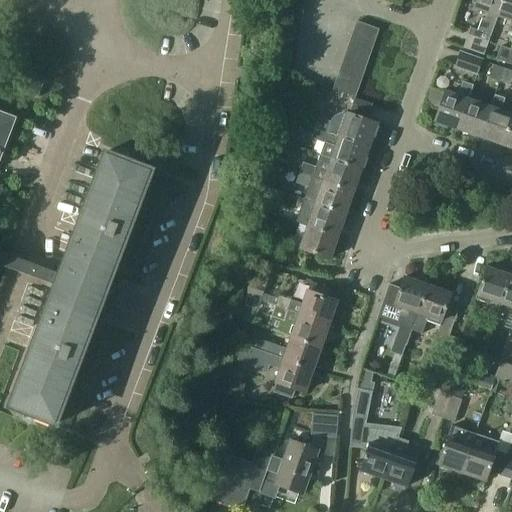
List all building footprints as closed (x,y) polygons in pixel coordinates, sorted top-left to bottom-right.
[(303,12),(305,0),(302,0),(281,0),(280,9),(303,12)] [(484,57),(497,16),(503,0),(477,0),(474,8),(487,13),(484,21),(481,20),(477,32),(470,30),(463,49),(484,57)] [(511,0),(503,0),(497,16),(510,21),(506,32),(511,33),(511,0)] [(280,9),(278,21),(302,24),(303,12),(280,9)] [(278,21),(277,33),(300,36),(302,24),(278,21)] [(357,21),(353,32),(375,40),(379,29),(357,21)] [(371,51),(375,40),(353,32),(349,43),(371,51)] [(275,45),(298,48),(300,36),(277,33),(275,45)] [(349,43),(345,55),(367,62),(371,51),(349,43)] [(275,45),(274,57),(297,60),(298,48),(275,45)] [(496,59),(506,63),(511,50),(501,46),(496,59)] [(462,54),(457,68),(477,74),(482,60),(462,54)] [(364,74),(367,62),(345,55),(341,66),(364,74)] [(295,72),(297,60),(274,57),(272,68),(295,72)] [(499,83),(504,68),(494,65),(489,79),(499,83)] [(341,66),(337,77),(360,85),(364,74),(341,66)] [(511,71),(504,68),(499,83),(509,86),(511,78),(511,71)] [(337,77),(333,89),(355,97),(360,85),(337,77)] [(463,81),(458,96),(445,91),(435,120),(458,128),(468,99),(473,84),(463,81)] [(35,82),(29,98),(39,101),(45,86),(35,82)] [(511,117),(511,114),(500,111),(505,99),(495,95),(490,107),(480,136),(500,143),(503,144),(511,117)] [(369,116),(373,105),(356,99),(352,110),(369,116)] [(489,107),(468,99),(458,128),(479,135),(480,136),(490,107),(489,107)] [(16,118),(12,116),(0,111),(0,158),(2,154),(16,118)] [(265,112),(263,131),(275,133),(277,114),(265,112)] [(316,128),(368,147),(377,123),(348,113),(343,125),(320,117),(316,128)] [(511,117),(503,144),(511,147),(511,117)] [(331,161),(360,171),(368,147),(316,128),(313,139),(336,147),(331,161)] [(152,170),(136,164),(105,152),(58,275),(53,288),(8,407),(55,425),(74,374),(78,369),(79,367),(79,362),(101,303),(98,299),(100,293),(105,292),(127,234),(131,229),(132,227),(133,220),(152,170)] [(274,176),(278,165),(263,160),(260,171),(274,176)] [(324,184),(352,193),(360,171),(331,161),(324,184)] [(299,175),(312,179),(316,168),(303,163),(299,175)] [(324,184),(312,179),(299,175),(296,183),(309,188),(305,200),(316,204),(316,206),(344,216),(352,193),(324,184)] [(344,216),(316,206),(308,229),(336,238),(344,216)] [(336,238),(308,229),(300,250),(329,260),(336,238)] [(257,245),(253,256),(273,263),(277,252),(257,245)] [(53,288),(58,275),(12,257),(0,252),(0,267),(8,270),(53,288)] [(495,319),(500,304),(510,277),(487,269),(476,300),(489,304),(485,315),(495,319)] [(511,277),(510,277),(500,304),(510,307),(509,311),(511,312),(511,277)] [(406,346),(412,331),(428,286),(404,278),(400,289),(390,285),(378,319),(401,327),(395,342),(406,346)] [(247,294),(260,297),(261,294),(263,287),(264,284),(251,281),(250,283),(247,294)] [(311,283),(300,315),(329,325),(336,303),(327,299),(330,289),(311,283)] [(428,286),(412,331),(422,334),(426,321),(440,326),(452,295),(428,286)] [(279,296),(275,307),(289,311),(292,301),(279,296)] [(300,315),(289,311),(275,307),(268,329),(292,338),(321,348),(329,325),(300,315)] [(442,359),(450,337),(438,333),(430,355),(442,359)] [(442,359),(453,363),(461,341),(450,337),(442,359)] [(263,341),(260,350),(243,345),(243,346),(314,370),(321,348),(292,338),(288,350),(263,341)] [(306,394),(314,370),(243,346),(238,360),(268,370),(269,367),(280,371),(273,393),(292,399),(295,390),(306,394)] [(461,366),(455,380),(462,383),(471,385),(471,383),(476,371),(461,366)] [(454,388),(451,396),(461,400),(464,391),(454,388)] [(366,421),(372,392),(358,389),(352,418),(366,421)] [(431,414),(443,418),(451,396),(441,393),(439,392),(431,414)] [(451,396),(443,418),(455,422),(462,400),(461,400),(451,396)] [(312,414),(310,435),(334,437),(336,416),(312,414)] [(438,465),(462,473),(475,434),(452,426),(438,465)] [(499,442),(475,434),(462,473),(485,481),(496,451),(507,455),(511,441),(511,434),(503,431),(499,442)] [(383,478),(395,443),(372,435),(360,470),(383,478)] [(398,437),(395,443),(383,478),(406,487),(417,456),(405,451),(408,441),(398,437)] [(272,456),(264,478),(276,483),(275,484),(303,494),(308,478),(307,478),(316,453),(317,453),(318,451),(290,440),(289,443),(290,443),(288,451),(286,450),(282,460),(272,456)] [(258,449),(253,464),(229,456),(229,458),(230,458),(221,484),(218,483),(213,498),(241,508),(247,492),(246,492),(252,474),(264,478),(272,456),(272,454),(258,449)]
